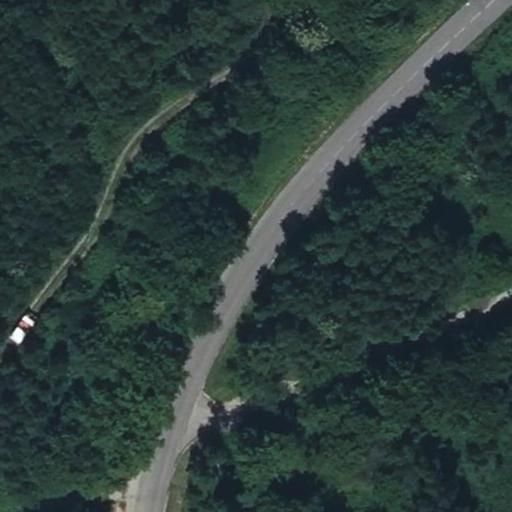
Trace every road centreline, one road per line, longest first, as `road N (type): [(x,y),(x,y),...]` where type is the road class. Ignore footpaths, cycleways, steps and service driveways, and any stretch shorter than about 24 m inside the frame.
road 1 (secondary): [(491,0),(375,109),(269,235),(189,376),(148,511)]
road 2 (track): [(0,362),(99,226),(143,120),(236,68),(264,32),(268,0)]
road 3 (track): [(173,418),(255,409),(511,295)]
